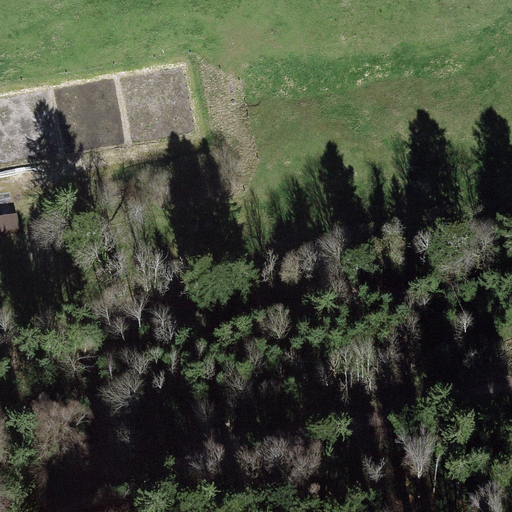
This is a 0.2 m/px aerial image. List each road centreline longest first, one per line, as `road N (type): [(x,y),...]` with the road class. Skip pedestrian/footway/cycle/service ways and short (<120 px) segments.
road 1 (track): [(0,330),(455,292),(511,279)]
road 2 (track): [(56,511),(243,448),(511,378)]
